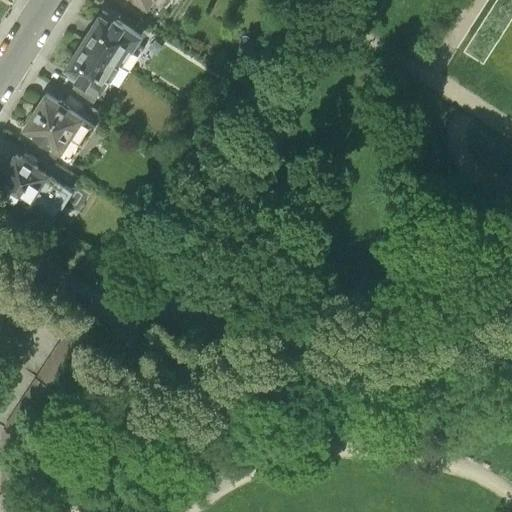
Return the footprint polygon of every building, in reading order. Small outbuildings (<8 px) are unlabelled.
[(100,9),(80,40),(114,61),(125,44),(129,47),(138,33),(100,9)] [(95,91),(114,61),(80,40),(62,69),(95,91)] [(74,84),(61,104),(79,115),(93,124),(99,114),(86,105),(92,96),(74,84)] [(56,150),(79,115),(61,104),(40,91),(18,126),(50,147),(56,150)] [(50,161),(56,150),(50,147),(44,158),(50,161)] [(44,173),(11,151),(0,167),(0,190),(23,206),(44,173)] [(71,190),(44,173),(23,206),(50,223),(71,190)] [(30,511),(26,443),(90,343),(69,328),(3,429),(0,442),(0,456),(3,511),(30,511)]
